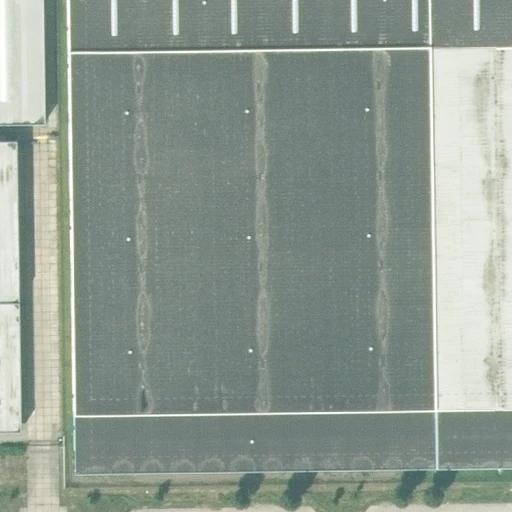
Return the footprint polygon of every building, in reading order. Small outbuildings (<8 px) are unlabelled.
[(43,0),(0,0),(0,122),(46,122),(43,0)] [(431,28),(430,0),(68,0),(69,33),(431,28)] [(511,0),(430,0),(431,28),(511,26),(511,0)] [(511,26),(431,28),(437,467),(511,465),(511,26)] [(437,467),(431,28),(69,33),(75,460),(75,472),(437,467)] [(0,429),(12,430),(21,420),(20,299),(0,299),(0,429)]
